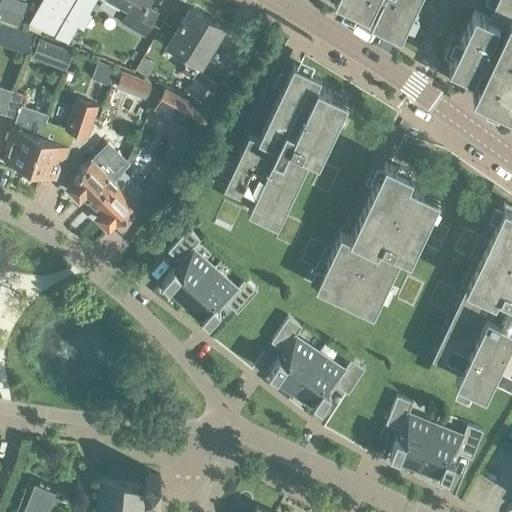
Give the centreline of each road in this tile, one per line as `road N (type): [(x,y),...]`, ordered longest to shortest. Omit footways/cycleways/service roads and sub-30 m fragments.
road 1 (residential): [(226,428),(213,397),(148,319),(50,237),(0,211)]
road 2 (tertiary): [(511,157),(286,6)]
road 3 (residential): [(0,409),(226,428)]
road 4 (residential): [(403,511),(226,428)]
